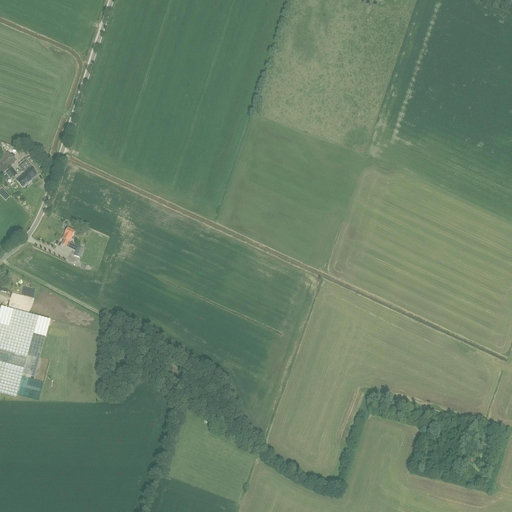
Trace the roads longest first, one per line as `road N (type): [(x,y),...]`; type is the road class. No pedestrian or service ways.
road 1 (unclassified): [(0,259),(40,215),(111,0)]
road 2 (track): [(0,259),(113,320),(112,367)]
